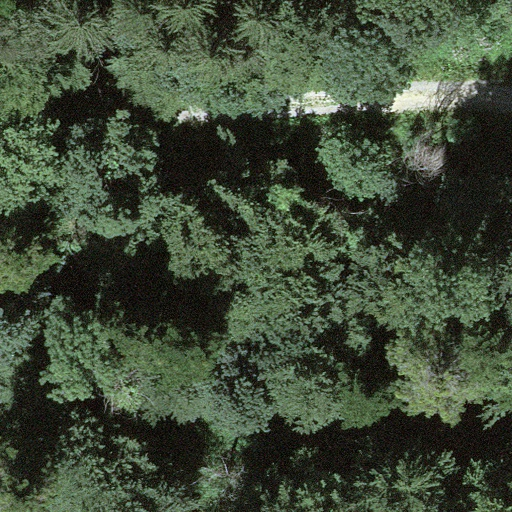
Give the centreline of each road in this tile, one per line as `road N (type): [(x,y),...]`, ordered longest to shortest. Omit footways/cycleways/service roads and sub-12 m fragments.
road 1 (track): [(0,511),(511,257)]
road 2 (track): [(511,97),(0,121)]
